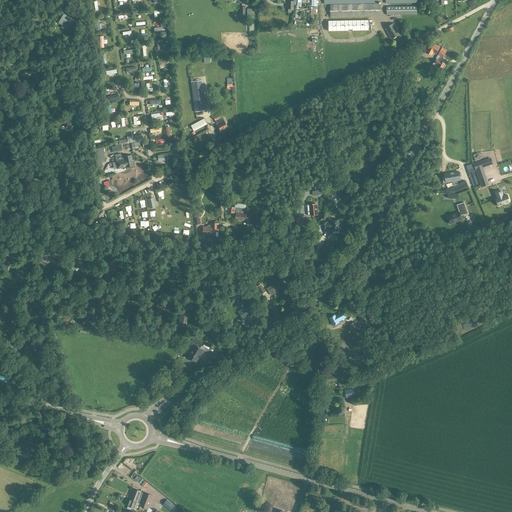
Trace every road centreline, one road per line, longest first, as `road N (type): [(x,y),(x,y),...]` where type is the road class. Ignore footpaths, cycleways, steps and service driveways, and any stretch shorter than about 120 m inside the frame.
road 1 (unclassified): [(64,228),(494,1)]
road 2 (tertiary): [(349,266),(494,1)]
road 3 (tertiary): [(429,511),(150,435)]
road 4 (unclassified): [(64,228),(349,266)]
road 5 (tertiary): [(145,420),(328,290),(349,266)]
road 6 (track): [(248,342),(140,277),(48,279)]
road 7 (track): [(354,260),(511,285)]
road 8 (track): [(511,216),(395,261)]
